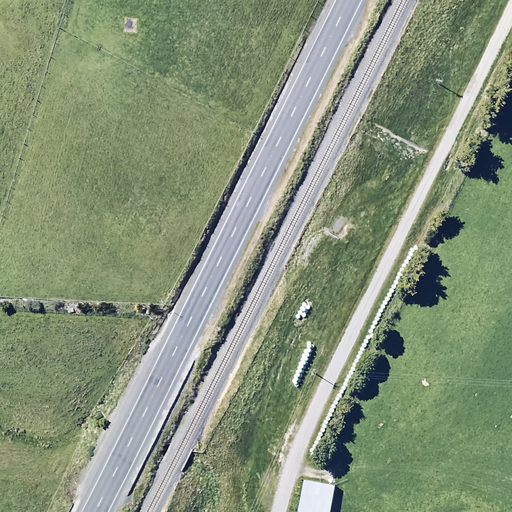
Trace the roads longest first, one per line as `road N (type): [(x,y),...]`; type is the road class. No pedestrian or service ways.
road 1 (trunk): [(96,511),(350,0)]
road 2 (unclassified): [(511,7),(356,322),(299,446),(279,511)]
